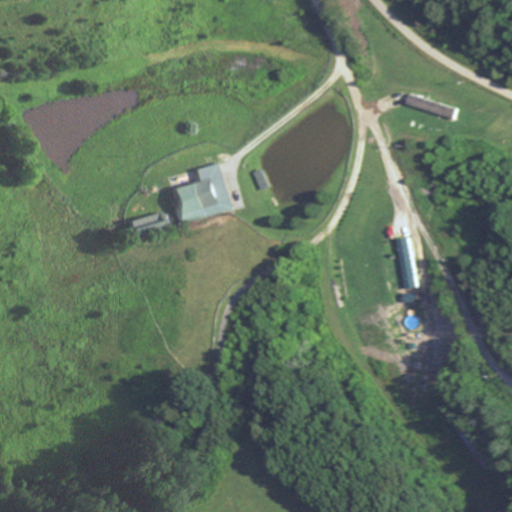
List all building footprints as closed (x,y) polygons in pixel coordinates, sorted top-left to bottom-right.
[(458,122),(461,112),(413,97),(410,108),(458,122)] [(176,190),(183,225),(237,214),(227,166),(197,172),(199,186),(176,190)] [(257,176),(265,194),(275,190),(267,172),(257,176)] [(134,223),(138,240),(170,233),(166,216),(134,223)] [(414,241),(402,241),(404,292),(415,291),(414,241)]
